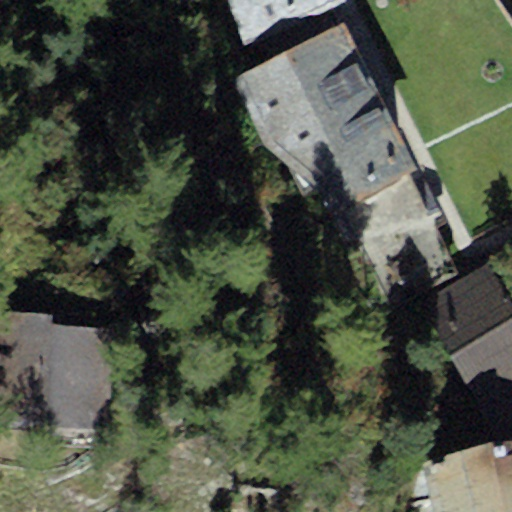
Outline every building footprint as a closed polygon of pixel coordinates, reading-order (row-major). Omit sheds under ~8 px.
[(248,0),(263,36),(305,20),(356,0),(248,0)] [(418,171),(345,22),(231,83),(265,152),(346,214),(418,171)] [(511,292),(494,261),(420,305),(500,445),(511,443),(511,292)] [(55,316),(0,312),(0,427),(108,433),(113,331),(55,328),(55,316)] [(494,445),(421,465),(433,511),(511,511),(511,443),(500,445),(494,445)]
